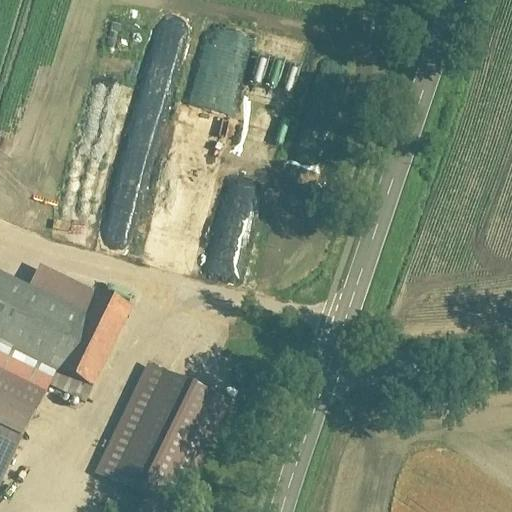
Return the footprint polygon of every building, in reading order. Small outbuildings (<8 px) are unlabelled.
[(153,42),(128,171),(154,176),(179,47),(153,42)] [(29,68),(7,154),(25,158),(46,72),(29,68)] [(19,274),(0,264),(0,336),(46,359),(36,377),(72,394),(123,293),(32,248),(19,274)] [(169,511),(174,511),(227,407),(146,366),(92,474),(169,511)] [(0,456),(27,403),(0,388),(0,456)]
